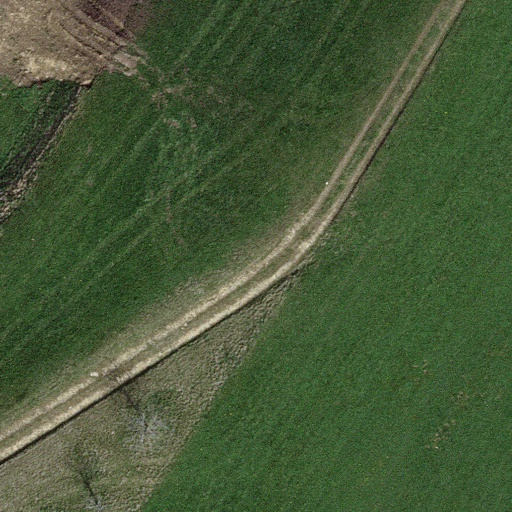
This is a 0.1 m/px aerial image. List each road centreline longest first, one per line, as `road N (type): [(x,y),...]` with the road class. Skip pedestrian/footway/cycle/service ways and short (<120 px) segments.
road 1 (track): [(258,279),(452,0)]
road 2 (track): [(258,279),(0,446)]
road 3 (track): [(511,177),(258,279)]
